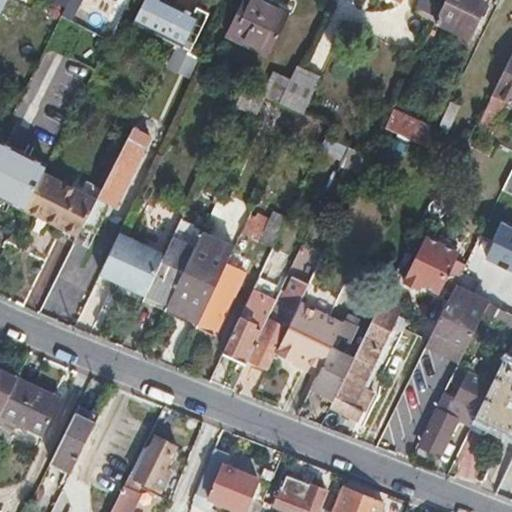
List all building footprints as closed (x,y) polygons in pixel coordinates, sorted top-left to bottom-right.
[(146,0),(144,0),(132,25),(191,54),(206,22),(172,5),(169,11),(146,0)] [(267,0),(244,0),(227,37),(268,56),(290,11),(267,0)] [(487,0),(446,0),(437,18),(436,21),(469,37),(487,0)] [(300,63),(318,72),(330,49),(312,40),(300,63)] [(511,51),(481,117),(495,124),(507,98),(511,100),(511,51)] [(290,80),(278,103),(298,112),(303,114),(318,82),(295,70),(290,80)] [(277,73),(265,97),(278,103),(290,80),(277,73)] [(265,97),(244,87),(235,105),(257,115),(265,97)] [(449,104),(436,131),(444,135),(457,108),(449,104)] [(495,124),(481,117),(477,127),(490,133),(495,124)] [(97,200),(84,227),(94,232),(108,204),(113,206),(144,146),(128,138),(97,200)] [(0,196),(25,209),(43,173),(47,165),(0,142),(0,196)] [(511,168),(502,190),(511,194),(511,168)] [(43,173),(25,209),(78,237),(84,227),(97,200),(43,173)] [(251,212),(241,232),(273,247),(286,218),(272,212),(268,220),(251,212)] [(164,255),(146,295),(168,305),(203,232),(208,221),(197,217),(193,225),(182,220),(172,240),(164,255)] [(511,271),(511,226),(505,223),(487,260),(511,271)] [(203,232),(168,305),(200,320),(227,263),(234,248),(203,232)] [(119,234),(100,273),(146,295),(164,255),(149,248),(119,234)] [(425,237),(403,282),(410,286),(413,281),(420,284),(437,292),(440,286),(451,291),(454,286),(465,264),(453,259),(457,252),(425,237)] [(308,260),(291,294),(302,299),(319,265),(308,260)] [(200,320),(197,327),(214,335),(244,272),(227,263),(200,320)] [(420,284),(413,281),(410,286),(417,289),(420,284)] [(451,291),(427,341),(461,357),(488,303),(454,286),(451,291)] [(248,358),(269,368),(275,356),(300,303),(302,299),(291,294),(277,323),(267,318),(248,358)] [(251,295),(224,352),(246,363),(248,358),(267,318),(273,306),(251,295)] [(335,398),(332,403),(361,417),(374,391),(363,386),(397,316),(400,310),(382,301),(352,363),(335,398)] [(300,303),(275,356),(291,363),(294,357),(321,369),(329,352),(337,336),(343,323),(300,303)] [(511,341),(511,313),(490,303),(483,317),(501,326),(496,337),(511,344),(511,341)] [(348,313),(345,319),(353,323),(356,316),(348,313)] [(345,319),(343,323),(337,336),(351,343),(359,326),(353,323),(345,319)] [(329,352),(343,359),(351,343),(337,336),(329,352)] [(318,376),(313,386),(335,398),(352,363),(343,359),(329,352),(321,369),(318,376)] [(291,363),(318,376),(321,369),(294,357),(291,363)] [(492,383),(475,418),(490,425),(511,378),(511,361),(504,358),(492,383)] [(431,416),(418,444),(440,455),(457,419),(471,426),(475,418),(492,383),(456,367),(449,381),(442,395),(431,416)] [(0,407),(3,409),(17,380),(0,371),(0,407)] [(511,378),(490,425),(511,435),(511,378)] [(53,395),(18,379),(17,380),(3,409),(0,416),(42,435),(53,411),(46,408),(53,395)] [(60,398),(53,395),(46,408),(53,411),(60,398)] [(99,415),(78,405),(50,462),(71,472),(99,415)] [(157,437),(136,478),(137,478),(138,479),(165,493),(175,474),(171,472),(176,463),(170,461),(177,447),(157,437)] [(228,454),(214,448),(196,494),(242,511),(244,511),(259,477),(225,464),(228,454)] [(456,455),(456,475),(477,474),(477,455),(456,455)] [(136,478),(130,475),(111,511),(128,511),(138,493),(131,489),(137,478),(136,478)] [(288,476),(276,507),(289,511),(319,511),(327,492),(288,476)] [(354,511),(361,495),(343,488),(333,511),(354,511)] [(380,511),(384,504),(361,495),(354,511),(380,511)]
